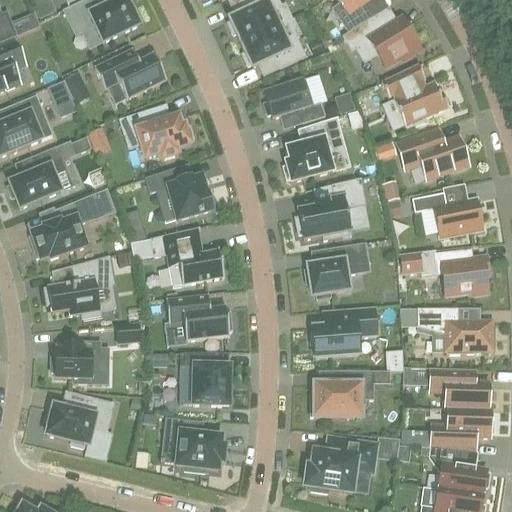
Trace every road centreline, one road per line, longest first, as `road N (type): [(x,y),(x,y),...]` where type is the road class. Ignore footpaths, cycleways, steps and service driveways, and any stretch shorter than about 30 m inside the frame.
road 1 (residential): [(168,0),(232,142),(262,264),(268,380),(254,511)]
road 2 (residential): [(0,458),(15,363),(0,269)]
road 3 (residential): [(0,471),(162,511)]
road 4 (residential): [(511,128),(450,0)]
